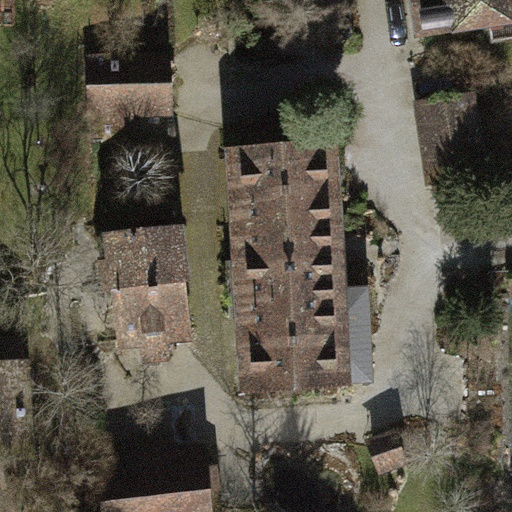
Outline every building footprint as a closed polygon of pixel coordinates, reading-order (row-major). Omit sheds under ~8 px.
[(511,0),(410,0),(417,45),(511,32),(511,0)] [(174,45),(91,48),(95,146),(177,143),(174,45)] [(458,89),(422,96),(438,180),(474,172),(458,89)] [(331,138),(238,144),(254,392),(347,386),(347,376),(373,374),(367,282),(341,283),(331,138)] [(188,355),(186,230),(105,231),(108,356),(188,355)] [(29,359),(0,359),(0,460),(32,460),(29,359)] [(212,511),(204,444),(121,454),(128,511),(212,511)]
